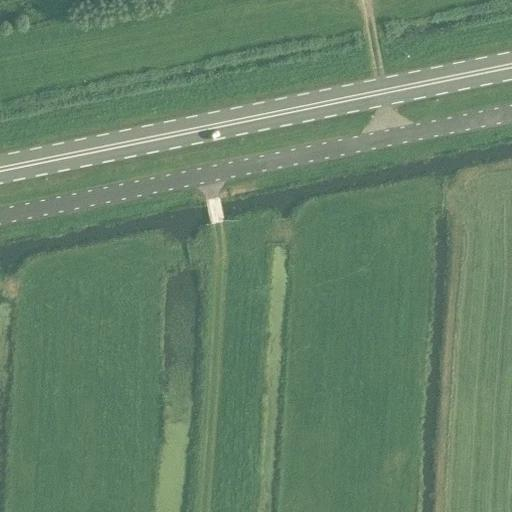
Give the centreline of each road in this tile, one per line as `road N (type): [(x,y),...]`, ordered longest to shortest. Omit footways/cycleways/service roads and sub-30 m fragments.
road 1 (primary): [(0,170),(511,66)]
road 2 (unclassified): [(511,108),(0,212)]
road 3 (track): [(201,511),(215,266),(199,172)]
road 4 (track): [(365,0),(388,133)]
